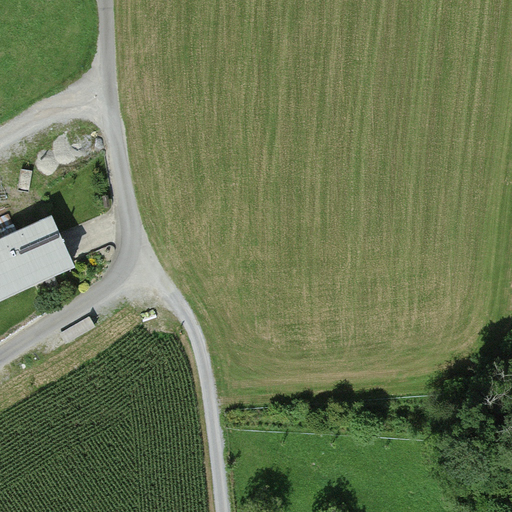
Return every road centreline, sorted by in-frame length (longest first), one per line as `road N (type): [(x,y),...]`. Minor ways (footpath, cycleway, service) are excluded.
road 1 (track): [(149,272),(121,182),(104,0)]
road 2 (track): [(149,272),(188,323),(202,358),(224,511)]
road 3 (track): [(0,361),(149,272)]
